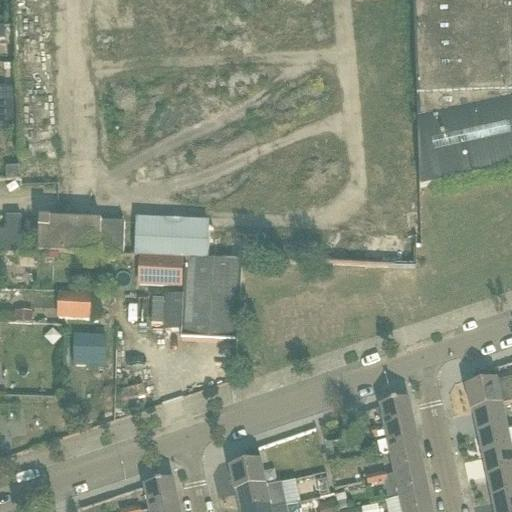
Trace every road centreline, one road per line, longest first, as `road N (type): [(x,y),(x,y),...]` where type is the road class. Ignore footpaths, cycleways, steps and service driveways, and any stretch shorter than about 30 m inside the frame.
road 1 (residential): [(188,442),(423,360)]
road 2 (residential): [(0,504),(188,442)]
road 3 (residential): [(423,360),(454,511)]
